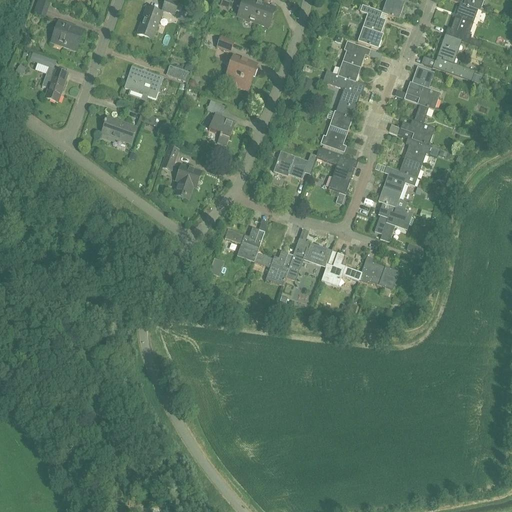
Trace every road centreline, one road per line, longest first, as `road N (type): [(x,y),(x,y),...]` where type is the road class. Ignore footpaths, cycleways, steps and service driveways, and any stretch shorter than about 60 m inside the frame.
road 1 (residential): [(243,511),(180,427),(143,344),(152,291),(191,241)]
road 2 (residential): [(344,233),(376,119),(430,0)]
road 3 (residential): [(231,195),(307,0)]
road 4 (residential): [(191,241),(62,146)]
road 5 (residential): [(119,0),(62,146)]
